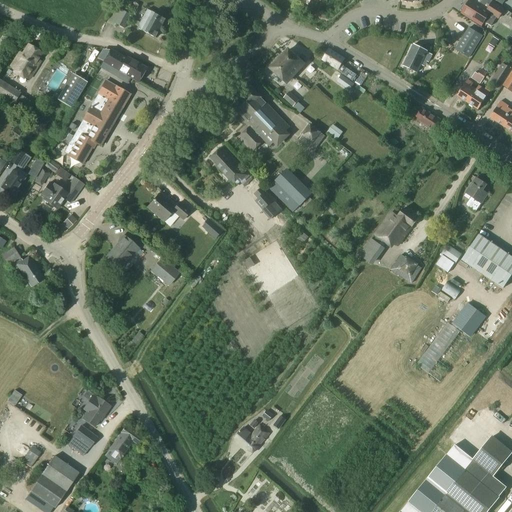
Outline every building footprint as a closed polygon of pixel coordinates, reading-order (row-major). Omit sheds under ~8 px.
[(118,0),(116,3),(136,13),(140,6),(128,0),(118,0)] [(487,11),(481,7),(470,0),(467,4),(466,3),(461,10),(463,11),(462,13),(482,26),(484,22),(491,27),(497,18),(498,19),(503,11),(492,3),(487,11)] [(132,15),(122,11),(123,10),(116,7),(107,23),(116,28),(117,25),(125,29),(132,15)] [(153,13),(150,11),(147,10),(146,12),(144,11),(142,14),(144,16),(140,23),(137,21),(135,25),(138,27),(137,29),(143,31),(155,38),(165,20),(153,13)] [(455,50),(469,59),(482,37),(468,28),(455,50)] [(494,37),(489,44),(494,48),(499,41),(494,37)] [(20,52),(10,67),(12,71),(12,73),(24,80),(25,78),(30,79),(41,61),(39,60),(42,54),(28,45),(22,54),(20,52)] [(403,66),(417,72),(420,65),(425,67),(427,62),(429,63),(433,55),(426,52),(427,52),(413,45),(403,66)] [(110,50),(103,63),(100,68),(127,84),(130,78),(138,83),(146,69),(127,58),(126,60),(110,50)] [(322,60),(337,70),(352,80),(355,75),(341,64),(343,60),(329,50),(322,60)] [(288,51),(285,54),(271,68),(286,83),(303,65),(288,51)] [(502,64),(490,82),(500,88),(511,70),(502,64)] [(471,79),(480,84),(483,79),(487,73),(481,70),(478,75),(475,73),(471,79)] [(511,71),(502,87),(511,92),(511,71)] [(361,86),(367,76),(362,73),(356,82),(361,86)] [(73,74),(57,100),(72,109),(87,83),(73,74)] [(354,85),(341,75),(336,82),(350,91),(354,85)] [(0,80),(0,97),(13,105),(23,112),(30,102),(20,95),(20,93),(0,80)] [(468,80),(465,84),(457,97),(467,103),(475,91),(470,88),(473,84),(468,80)] [(77,131),(65,151),(69,154),(68,156),(82,164),(94,143),(100,147),(130,95),(106,81),(83,120),(83,121),(77,131)] [(252,89),(233,107),(251,126),(240,136),(254,150),(264,141),(270,147),(273,143),(278,149),(290,135),(286,131),(289,128),(266,104),(252,89)] [(475,91),(467,103),(478,110),(486,97),(489,94),(483,90),(480,94),(475,91)] [(289,92),(283,99),(293,107),(300,114),(304,108),(298,102),(299,101),(289,92)] [(501,102),(490,118),(504,128),(511,117),(511,118),(511,115),(511,111),(507,109),(508,107),(501,102)] [(422,108),(415,119),(433,131),(440,120),(422,108)] [(314,151),(325,136),(321,133),(321,132),(310,123),(301,135),(302,136),(299,140),(314,151)] [(339,130),(333,125),(328,132),(337,139),(341,133),(338,131),(339,130)] [(10,162),(17,167),(25,154),(18,149),(10,162)] [(221,171),(230,182),(231,181),(232,180),(235,183),(240,179),(242,181),(247,176),(232,160),(230,160),(220,149),(211,158),(222,170),(221,171)] [(50,159),(45,166),(54,173),(60,167),(50,159)] [(287,169),(268,188),(292,212),(301,205),(304,208),(312,200),(309,197),(311,194),(287,169)] [(13,170),(1,188),(13,196),(25,178),(13,170)] [(34,182),(42,186),(48,174),(41,170),(34,182)] [(63,170),(58,176),(65,182),(70,175),(63,170)] [(466,194),(471,197),(466,206),(475,212),(481,204),(487,194),(482,191),(486,185),(476,179),(466,194)] [(49,183),(40,195),(44,198),(43,200),(46,203),(44,205),(51,210),(53,208),(56,210),(64,200),(70,204),(79,192),(68,184),(63,191),(54,185),(53,186),(49,183)] [(281,211),(265,193),(255,201),(271,219),(281,211)] [(164,222),(172,212),(183,221),(191,212),(179,202),(175,207),(159,194),(147,208),(164,222)] [(376,238),(374,241),(371,239),(359,256),(373,266),(385,249),(384,248),(386,245),(391,248),(394,246),(397,246),(401,240),(417,219),(404,209),(397,217),(392,213),(378,231),(374,236),(376,238)] [(66,230),(75,221),(71,216),(62,225),(66,230)] [(272,238),(286,223),(278,217),(265,231),(272,238)] [(209,219),(202,227),(216,239),(222,231),(209,219)] [(511,258),(478,235),(462,260),(503,288),(511,275),(511,258)] [(107,259),(119,269),(132,254),(133,255),(139,249),(123,236),(118,242),(120,244),(107,259)] [(462,255),(448,245),(441,255),(456,265),(462,255)] [(13,272),(18,268),(31,288),(44,279),(31,260),(30,260),(28,257),(22,261),(21,259),(13,248),(2,256),(8,266),(9,265),(13,272)] [(391,271),(412,284),(421,269),(401,255),(391,271)] [(168,264),(169,264),(162,258),(150,271),(169,287),(180,274),(178,272),(168,264)] [(461,291),(448,282),(442,292),(455,300),(461,291)] [(489,321),(464,303),(418,363),(443,382),(489,321)] [(136,346),(144,336),(139,332),(131,342),(136,346)] [(86,412),(82,419),(92,426),(94,427),(102,416),(104,417),(110,407),(96,397),(87,391),(83,397),(89,401),(83,410),(86,412)] [(44,422),(49,415),(34,404),(29,411),(44,422)] [(267,410),(262,416),(269,422),(274,416),(267,410)] [(280,416),(274,425),(279,429),(282,425),(284,427),(286,424),(284,423),(286,420),(280,416)] [(251,424),(255,428),(259,423),(255,419),(251,424)] [(121,434),(108,451),(104,456),(116,465),(120,459),(132,442),(137,446),(143,439),(125,426),(120,433),(121,434)] [(243,428),(235,438),(253,453),(269,434),(259,426),(251,435),(243,428)] [(80,427),(67,445),(84,456),(96,438),(80,427)] [(447,455),(400,511),(487,511),(499,498),(485,486),(511,452),(492,437),(466,469),(447,455)] [(32,447),(22,462),(31,468),(41,453),(32,447)] [(79,474),(54,456),(45,469),(42,467),(38,472),(41,474),(30,491),(55,508),(79,474)] [(142,468),(135,479),(143,484),(150,474),(142,468)]
